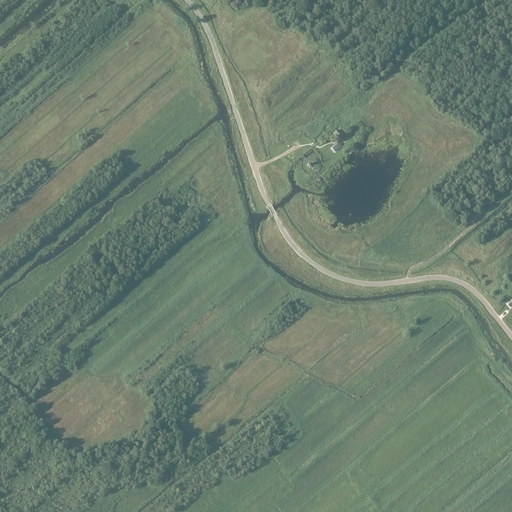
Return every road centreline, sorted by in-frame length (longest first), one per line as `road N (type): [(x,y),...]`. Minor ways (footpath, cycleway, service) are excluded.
road 1 (tertiary): [(511,337),(459,282),(360,283),(300,254),(264,198),(212,43),(185,0)]
road 2 (track): [(403,281),(511,192)]
